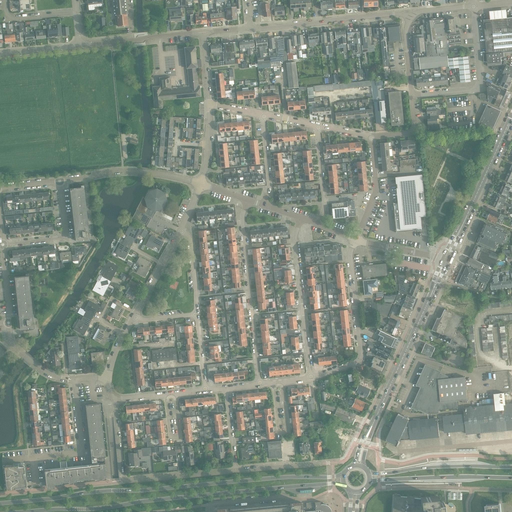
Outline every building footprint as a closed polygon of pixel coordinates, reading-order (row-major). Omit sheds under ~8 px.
[(87,0),(88,5),(89,11),(95,10),(95,7),(103,7),(103,4),(102,0),(87,0)] [(118,26),(128,25),(127,14),(125,0),(112,0),(114,15),(117,15),(118,26)] [(227,7),(227,20),(237,20),(236,8),(237,8),(237,9),(240,8),(239,0),(236,0),(237,3),(234,3),(234,7),(231,7),(231,4),(227,4),(227,7)] [(20,5),(20,10),(20,12),(23,12),(23,10),(31,9),(30,4),(20,5)] [(269,4),(262,4),(262,12),(263,12),(264,17),(270,16),(269,4)] [(274,11),(275,12),(275,16),(284,15),(284,7),(275,8),(275,6),(271,6),(272,11),(274,11)] [(178,13),(170,13),(170,21),(177,20),(177,21),(182,21),(182,17),(185,17),(184,8),(181,8),(181,9),(178,9),(178,13)] [(491,19),(508,18),(507,10),(490,12),(491,19)] [(446,18),(447,25),(448,34),(449,45),(460,44),(459,32),(455,33),(455,28),(457,27),(456,25),(454,25),(453,17),(446,18)] [(483,20),(486,51),(486,52),(484,52),(483,54),(484,62),(485,62),(485,61),(487,61),(487,66),(491,66),(501,64),(501,57),(504,56),(504,53),(511,51),(511,17),(508,18),(491,19),(483,20)] [(426,51),(427,57),(413,58),(414,70),(448,66),(447,54),(448,54),(445,34),(448,34),(447,25),(444,25),(444,19),(423,21),(425,42),(426,51)] [(48,38),(58,37),(58,29),(51,29),(51,28),(50,25),(47,26),(48,30),(48,38)] [(395,42),(401,41),(400,25),(393,25),(393,27),(395,42)] [(395,42),(393,27),(386,27),(386,35),(387,35),(388,42),(395,42)] [(34,34),(28,35),(27,32),(27,28),(23,28),(23,32),(24,32),(24,36),(25,36),(26,40),(35,40),(34,34)] [(380,36),(382,60),(383,65),(383,67),(388,66),(384,28),(379,28),(380,36)] [(352,29),(347,30),(348,38),(348,44),(352,44),(352,51),(355,50),(352,29)] [(37,39),(46,38),(45,30),(36,31),(37,39)] [(345,30),(335,31),(337,48),(343,48),(346,47),(345,30)] [(324,43),(325,45),(325,47),(324,47),(325,54),(328,54),(326,32),(320,33),(321,43),(324,43)] [(305,35),(306,44),(308,44),(310,46),(312,47),(314,47),(315,46),(316,44),(315,42),(319,41),(318,33),(307,34),(308,35),(305,35)] [(284,51),(283,60),(297,59),(296,55),(292,55),(292,48),(293,48),(293,46),(296,45),(297,50),(299,49),(299,46),(297,47),(296,35),(282,37),(284,51)] [(306,44),(305,35),(302,35),(296,35),(297,47),(299,46),(299,49),(301,49),(301,45),(306,44)] [(412,52),(413,58),(427,57),(426,51),(425,51),(423,37),(421,37),(421,35),(417,36),(417,38),(413,38),(415,52),(412,52)] [(282,37),(274,38),(275,48),(276,57),(270,57),(270,61),(257,62),(258,68),(280,66),(280,61),(283,61),(283,60),(284,51),(282,37)] [(234,42),(223,43),(225,65),(234,64),(233,53),(232,53),(232,52),(236,51),(234,42)] [(197,67),(201,66),(200,59),(196,60),(195,47),(184,48),(186,68),(188,68),(189,86),(171,88),(170,77),(160,78),(160,86),(152,87),(154,109),(163,108),(162,100),(200,96),(199,86),(198,86),(196,67),(197,67)] [(460,82),(470,82),(468,57),(448,58),(449,69),(459,68),(460,82)] [(296,62),(286,63),(289,88),(298,87),(296,62)] [(501,76),(499,79),(510,84),(511,80),(511,67),(506,65),(506,66),(504,65),(504,64),(501,64),(491,66),(492,69),(502,69),(505,71),(503,74),(504,74),(503,77),(501,76)] [(496,84),(500,85),(508,89),(510,84),(499,79),(496,77),(495,79),(498,81),(496,84)] [(333,85),(333,90),(371,86),(370,80),(333,85)] [(509,92),(501,89),(487,82),(487,89),(488,89),(507,98),(509,92)] [(486,93),(482,94),(480,94),(481,99),(482,99),(502,108),(507,98),(488,89),(487,89),(487,91),(486,91),(486,93)] [(403,125),(400,91),(388,92),(391,126),(403,125)] [(376,123),(386,122),(384,101),(374,102),(376,123)] [(479,123),(493,130),(501,111),(487,105),(479,123)] [(430,113),(430,116),(442,115),(442,114),(442,112),(441,111),(440,111),(440,109),(435,110),(435,106),(426,107),(427,113),(430,113)] [(437,125),(436,119),(438,119),(438,115),(442,115),(430,116),(430,119),(427,119),(428,126),(431,125),(432,130),(440,129),(439,124),(437,125)] [(175,122),(178,123),(179,117),(162,116),(161,126),(173,127),(174,120),(176,120),(175,122)] [(188,128),(201,129),(201,119),(189,118),(188,128)] [(173,127),(161,126),(160,136),(173,137),(173,127)] [(188,128),(183,128),(182,131),(188,131),(187,138),(192,139),(193,134),(196,134),(195,139),(200,139),(201,129),(188,128)] [(173,137),(160,136),(160,146),(172,147),(173,137)] [(159,156),(171,157),(172,147),(160,146),(159,156)] [(187,151),(186,158),(191,158),(191,155),(194,155),(194,159),(199,159),(199,149),(181,148),(181,151),(187,151)] [(158,166),(175,168),(176,162),(176,157),(173,157),(173,161),(171,161),(171,157),(159,156),(158,166)] [(186,158),(186,168),(198,169),(199,159),(194,159),(194,164),(190,163),(191,158),(186,158)] [(394,203),(393,203),(395,221),(400,220),(401,224),(399,224),(400,229),(401,229),(401,230),(415,228),(415,231),(417,231),(420,231),(420,230),(421,230),(422,230),(421,217),(425,216),(426,216),(422,175),(396,177),(397,184),(396,184),(397,188),(398,203),(394,203)] [(504,183),(502,188),(511,192),(511,184),(511,186),(504,183)] [(89,228),(84,187),(84,185),(82,186),(82,188),(70,189),(76,241),(89,240),(88,228),(89,228)] [(148,225),(156,211),(164,208),(169,200),(166,192),(158,187),(150,190),(146,198),(144,197),(134,217),(148,225)] [(499,193),(505,195),(504,196),(508,198),(510,195),(508,194),(509,191),(511,192),(502,188),(499,193)] [(13,203),(12,196),(6,197),(6,198),(2,198),(4,208),(7,208),(7,204),(13,203)] [(496,201),(509,207),(510,205),(505,202),(506,199),(506,198),(508,198),(504,196),(503,198),(498,196),(496,201)] [(347,203),(348,217),(356,216),(354,200),(347,201),(346,201),(346,202),(347,203)] [(505,206),(505,205),(509,207),(496,201),(493,206),(501,210),(503,206),(505,206)] [(346,202),(331,204),(333,218),(348,217),(347,203),(346,202)] [(490,214),(499,218),(501,219),(501,217),(499,216),(501,213),(492,209),(490,214)] [(499,222),(501,219),(499,218),(490,214),(487,219),(500,225),(501,223),(499,222)] [(480,234),(503,245),(508,233),(486,223),(480,234)] [(140,230),(131,225),(126,234),(127,235),(125,240),(127,241),(132,244),(134,239),(135,239),(140,230)] [(160,248),(163,242),(156,238),(157,235),(151,231),(149,234),(151,236),(146,245),(152,248),(154,245),(160,248)] [(503,245),(480,234),(477,243),(495,251),(499,243),(503,245)] [(127,241),(125,240),(122,244),(121,243),(115,253),(125,258),(130,249),(126,246),(128,244),(126,243),(127,241)] [(318,256),(319,263),(325,262),(323,245),(323,243),(317,244),(317,246),(318,256)] [(330,245),(331,261),(342,260),(341,253),(340,244),(337,244),(336,244),(330,245)] [(494,269),(500,256),(475,244),(470,256),(476,259),(475,260),(494,269)] [(282,254),(289,253),(288,248),(284,248),(284,245),(278,246),(278,249),(281,248),(282,254)] [(323,245),(325,262),(331,261),(330,245),(323,245)] [(86,249),(86,246),(74,247),(75,254),(72,255),(73,261),(79,260),(78,255),(84,254),(83,249),(86,249)] [(318,256),(317,246),(310,247),(312,263),(319,263),(318,256)] [(304,247),(306,264),(312,263),(310,247),(304,247)] [(69,262),(72,262),(71,252),(60,253),(61,260),(69,259),(69,262)] [(145,276),(152,264),(139,257),(136,264),(140,266),(137,272),(145,276)] [(470,258),(467,263),(474,266),(473,267),(491,275),(494,269),(477,261),(475,260),(470,258)] [(103,277),(105,278),(106,276),(108,277),(109,274),(113,276),(118,267),(109,262),(103,271),(105,272),(103,277)] [(363,278),(387,275),(387,276),(388,276),(387,263),(369,265),(361,266),(363,278)] [(474,279),(487,283),(491,275),(477,269),(477,271),(476,270),(476,269),(464,264),(460,273),(474,279)] [(485,289),(487,283),(474,279),(460,273),(457,282),(470,287),(485,289)] [(33,316),(29,274),(26,274),(27,276),(15,277),(21,329),(33,328),(32,316),(33,316)] [(404,282),(405,278),(406,278),(406,275),(404,275),(402,275),(398,275),(398,277),(397,277),(399,291),(415,297),(420,285),(413,282),(412,285),(404,282)] [(104,280),(105,278),(103,277),(100,281),(99,280),(93,290),(103,295),(108,285),(104,283),(105,281),(104,280)] [(133,300),(139,289),(135,286),(137,284),(130,280),(128,283),(132,285),(126,296),(133,300)] [(363,281),(364,285),(363,285),(363,286),(364,286),(364,287),(364,288),(364,295),(372,294),(371,286),(377,286),(377,285),(380,285),(379,281),(377,281),(377,280),(363,281)] [(286,299),(294,298),(293,292),(290,292),(290,289),(284,290),(285,293),(286,292),(286,299)] [(402,306),(404,307),(411,310),(415,298),(399,291),(397,295),(394,296),(384,297),(384,302),(394,302),(394,303),(402,306)] [(460,301),(462,297),(448,291),(444,301),(459,307),(461,302),(460,301)] [(294,298),(286,299),(287,305),(286,305),(286,309),(292,309),(291,304),(294,304),(294,298)] [(372,311),(372,310),(377,310),(377,308),(376,302),(373,303),(373,299),(368,300),(368,302),(363,303),(364,312),(372,311)] [(90,301),(85,310),(83,310),(81,314),(86,317),(87,315),(89,316),(90,313),(94,315),(99,306),(90,301)] [(118,320),(124,309),(121,307),(123,304),(116,301),(115,304),(117,305),(111,316),(114,317),(114,318),(115,318),(118,320)] [(384,303),(377,303),(378,312),(379,313),(378,316),(377,320),(387,324),(390,318),(395,305),(392,304),(384,303)] [(404,307),(402,306),(400,311),(398,316),(403,318),(403,316),(407,318),(411,310),(404,307)] [(435,331),(441,334),(452,338),(458,341),(459,337),(457,336),(458,335),(455,333),(462,317),(444,310),(439,323),(438,322),(437,323),(435,328),(436,329),(435,331)] [(289,323),(296,322),(296,316),(292,316),(292,312),(286,312),(287,317),(288,317),(289,323)] [(86,317),(81,314),(84,316),(81,320),(80,320),(74,329),(84,334),(89,325),(85,322),(87,320),(85,319),(86,317)] [(262,315),(263,318),(263,319),(260,319),(260,325),(270,324),(269,322),(267,322),(267,318),(271,318),(270,314),(262,315)] [(390,318),(387,324),(397,329),(400,322),(393,319),(390,318)] [(296,322),(289,323),(290,329),(287,329),(288,333),(294,332),(293,329),(297,328),(296,322)] [(218,333),(218,330),(217,324),(208,325),(209,331),(214,330),(214,333),(218,333)] [(385,326),(383,330),(395,335),(397,329),(387,324),(386,327),(385,326)] [(98,328),(92,339),(95,340),(104,345),(108,335),(104,333),(104,332),(104,331),(105,328),(100,325),(98,328)] [(141,337),(140,335),(144,335),(143,328),(137,328),(137,331),(132,332),(133,338),(141,337)] [(375,333),(376,333),(381,336),(378,340),(378,341),(379,341),(392,347),(392,348),(393,348),(393,347),(395,343),(397,339),(397,338),(378,329),(377,329),(377,330),(376,333),(375,333)] [(289,344),(291,344),(298,343),(298,337),(295,337),(294,334),(288,335),(289,344)] [(439,338),(450,343),(456,345),(456,343),(467,348),(466,340),(459,337),(458,341),(452,338),(441,334),(439,338)] [(69,353),(77,352),(79,352),(78,336),(67,337),(68,348),(73,348),(73,350),(68,351),(69,353)] [(376,348),(388,354),(391,349),(381,344),(379,347),(378,346),(377,345),(376,348)] [(373,347),(369,345),(367,347),(374,351),(375,350),(375,351),(376,350),(377,351),(376,354),(386,359),(388,354),(376,348),(373,347)] [(423,354),(432,358),(436,349),(427,345),(423,354)] [(60,365),(59,351),(58,347),(51,348),(47,353),(51,355),(52,365),(60,365)] [(102,356),(103,356),(103,351),(91,353),(92,365),(103,364),(102,356)] [(78,357),(77,352),(69,353),(70,369),(81,368),(80,357),(78,357)] [(210,359),(215,358),(215,362),(221,361),(221,358),(219,358),(218,352),(210,353),(210,359)] [(324,357),(318,357),(318,355),(314,356),(314,362),(318,362),(319,365),(325,364),(324,357)] [(371,362),(372,363),(371,366),(381,371),(385,362),(373,357),(371,362)] [(276,375),(275,366),(268,367),(266,368),(266,373),(269,373),(269,375),(276,375)] [(467,402),(467,399),(465,377),(452,378),(426,366),(418,384),(423,386),(413,407),(428,413),(438,412),(438,410),(458,408),(457,404),(459,404),(458,400),(462,400),(462,403),(467,402)] [(238,372),(239,379),(245,378),(244,375),(248,374),(247,370),(238,372)] [(185,375),(185,376),(185,383),(191,383),(191,379),(195,379),(195,372),(190,373),(190,372),(188,372),(188,374),(185,375)] [(221,381),(220,374),(214,374),(214,372),(210,373),(211,378),(214,378),(215,381),(221,381)] [(144,379),(137,379),(137,385),(141,385),(141,388),(145,388),(144,379)] [(59,394),(66,393),(65,387),(63,388),(63,385),(54,386),(55,391),(58,391),(59,394)] [(359,385),(355,392),(359,394),(359,395),(362,396),(363,395),(366,397),(370,390),(359,385)] [(511,429),(511,403),(505,404),(504,393),(494,394),(495,405),(482,406),(482,401),(479,401),(480,406),(463,408),(464,414),(443,416),(444,433),(466,430),(466,434),(511,429)] [(350,408),(356,410),(359,412),(361,409),(364,403),(350,397),(349,400),(352,401),(350,408)] [(334,415),(341,417),(340,419),(352,425),(355,419),(354,418),(356,414),(339,407),(340,406),(335,403),(334,405),(337,407),(319,402),(321,410),(325,409),(335,412),(334,415)] [(100,403),(87,405),(93,457),(91,457),(92,462),(105,461),(104,456),(105,456),(100,403)] [(386,441),(387,442),(397,446),(399,441),(439,437),(437,418),(411,421),(411,419),(409,419),(409,418),(408,418),(408,417),(404,415),(404,416),(398,414),(386,441)] [(222,432),(216,432),(216,438),(213,438),(214,441),(220,441),(220,438),(223,437),(222,432)] [(252,443),(255,442),(254,436),(242,438),(243,444),(248,443),(248,447),(241,448),(242,459),(245,459),(247,459),(249,458),(248,453),(253,452),(252,443)] [(305,452),(309,452),(308,448),(309,448),(309,445),(313,445),(312,437),(306,438),(307,443),(299,443),(300,453),(302,455),(304,455),(305,452)] [(269,458),(282,457),(280,441),(267,442),(269,458)] [(217,458),(224,457),(223,445),(220,445),(220,442),(214,443),(214,446),(215,446),(217,458)] [(163,446),(159,447),(159,452),(163,451),(164,460),(176,459),(176,453),(179,452),(178,446),(175,446),(170,446),(167,447),(167,446),(163,446)] [(185,447),(185,452),(187,465),(194,464),(193,451),(192,451),(191,446),(185,447)] [(134,453),(129,454),(130,466),(139,465),(139,457),(142,456),(151,455),(151,447),(141,448),(141,450),(134,450),(134,453)] [(105,463),(45,470),(47,486),(107,480),(105,463)] [(5,466),(6,477),(7,489),(21,487),(21,486),(27,485),(24,465),(19,466),(19,465),(13,465),(5,466)] [(438,496),(421,498),(394,496),(392,511),(442,511),(443,508),(444,508),(444,503),(438,503),(438,496)] [(320,511),(330,511),(331,511),(330,511),(330,510),(330,509),(329,509),(329,508),(328,507),(327,506),(326,506),(325,505),(324,505),(323,505),(322,505),(321,505),(320,501),(306,503),(307,508),(315,507),(316,510),(321,509),(320,511)] [(216,511),(302,511),(301,503),(288,504),(216,510),(216,511)] [(499,511),(499,503),(488,504),(488,511),(499,511)]
